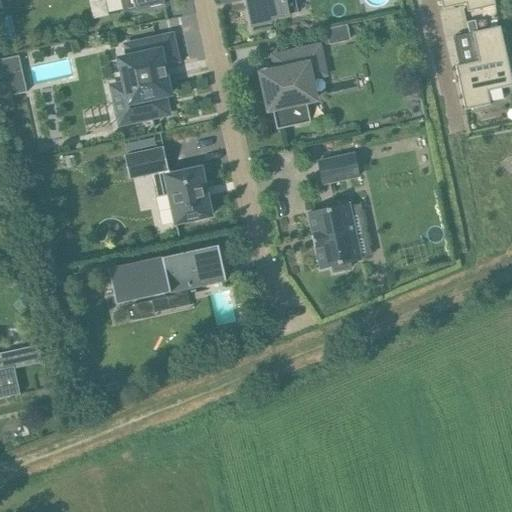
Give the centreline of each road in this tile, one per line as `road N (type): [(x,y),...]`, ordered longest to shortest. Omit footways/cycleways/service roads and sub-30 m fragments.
road 1 (track): [(0,468),(511,261)]
road 2 (residential): [(201,0),(261,262),(292,331)]
road 3 (residential): [(428,0),(457,132)]
